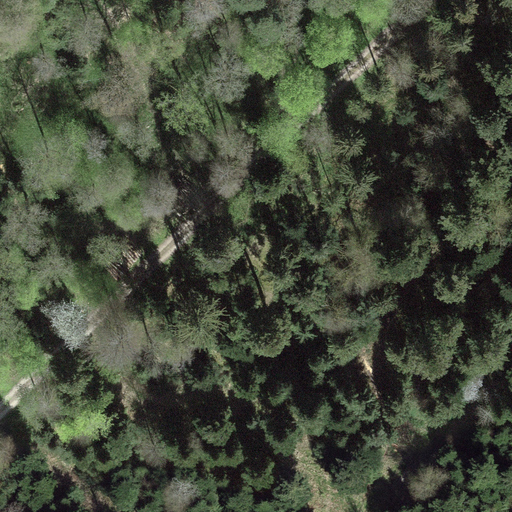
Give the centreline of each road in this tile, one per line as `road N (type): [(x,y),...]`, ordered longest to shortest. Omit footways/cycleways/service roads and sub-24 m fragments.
road 1 (track): [(0,416),(448,0)]
road 2 (track): [(511,344),(380,511)]
